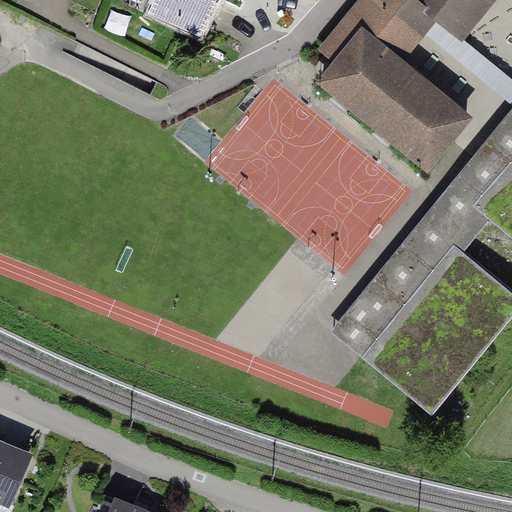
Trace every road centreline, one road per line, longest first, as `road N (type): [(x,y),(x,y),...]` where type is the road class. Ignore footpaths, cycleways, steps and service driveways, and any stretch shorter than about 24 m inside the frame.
road 1 (residential): [(39,55),(166,109),(294,44),(338,0)]
road 2 (residential): [(0,392),(163,466),(290,511)]
